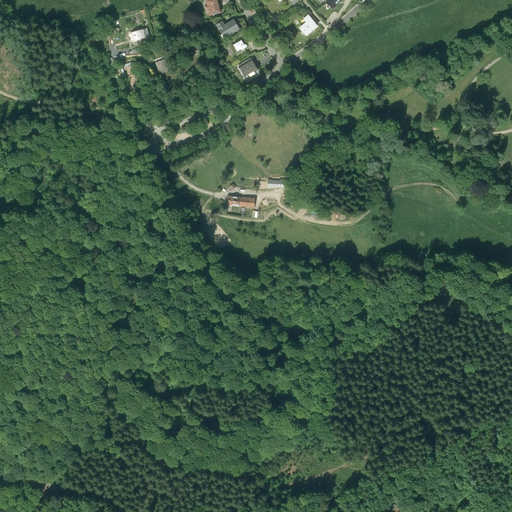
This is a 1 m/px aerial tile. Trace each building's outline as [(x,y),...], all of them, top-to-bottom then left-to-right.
[(216,0),(204,0),(206,5),(204,6),(206,11),(208,10),(209,16),(220,13),(216,0)] [(341,0),(328,0),(326,4),(334,10),(341,0)] [(262,2),(253,7),(258,15),(267,10),(262,2)] [(316,29),(307,17),(302,20),(305,24),(298,29),(305,38),(316,29)] [(222,22),(216,25),(224,39),(240,29),(234,19),(224,25),(222,22)] [(148,28),(129,33),(132,46),(151,40),(148,28)] [(245,38),(237,43),(236,42),(235,42),(234,43),(233,44),(233,45),(233,46),(237,52),(249,45),(250,45),(250,44),(250,43),(250,42),(249,42),(248,42),(245,38)] [(228,48),(226,50),(224,47),(220,49),(225,56),(230,52),(228,48)] [(264,57),(255,63),(261,71),(274,63),(266,50),(262,53),(264,57)] [(165,59),(155,63),(160,74),(170,70),(165,59)] [(238,69),(237,70),(243,80),(257,71),(250,60),(237,67),(238,69)] [(254,208),(255,199),(227,196),(227,205),(254,208)]
